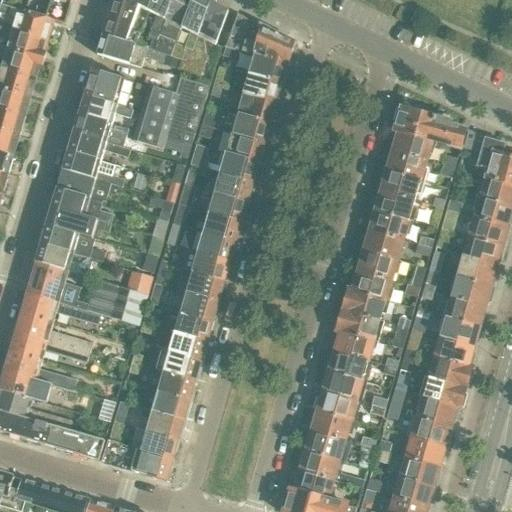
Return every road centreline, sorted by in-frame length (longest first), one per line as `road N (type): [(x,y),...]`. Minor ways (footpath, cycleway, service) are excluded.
road 1 (residential): [(325,20),(185,509)]
road 2 (residential): [(254,511),(385,48)]
road 3 (residential): [(0,312),(92,0)]
road 4 (residential): [(185,509),(0,451)]
road 5 (residential): [(511,110),(385,48)]
